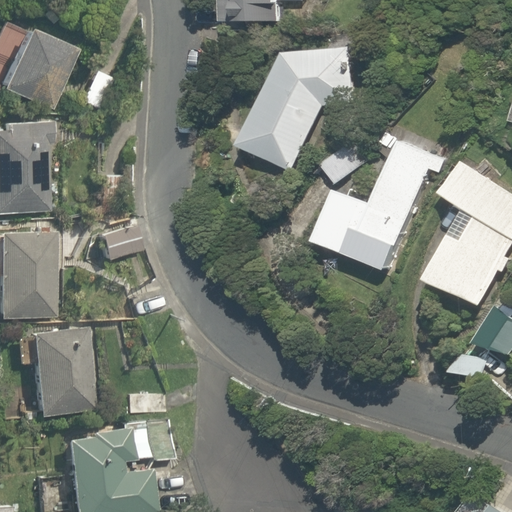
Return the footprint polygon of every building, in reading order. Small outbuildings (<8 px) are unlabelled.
[(307,10),(306,0),(216,0),(216,24),(277,25),(277,9),(307,10)] [(74,54),(7,27),(0,42),(0,89),(51,111),(74,54)] [(293,173),(323,107),(360,101),(351,46),(280,52),(236,146),(293,173)] [(112,74),(86,66),(74,102),(100,110),(112,74)] [(40,123),(0,123),(0,212),(40,212),(40,123)] [(365,205),(331,190),(309,239),(383,271),(434,155),(395,138),(365,205)] [(347,140),(317,166),(334,185),(364,160),(347,140)] [(419,275),(476,307),(496,272),(500,274),(509,258),(505,256),(511,244),(511,191),(456,159),(436,194),(471,214),(457,239),(444,232),(419,275)] [(83,233),(88,257),(138,247),(133,223),(83,233)] [(48,225),(0,225),(0,317),(49,316),(48,225)] [(485,350),(508,354),(511,347),(511,312),(496,302),(471,341),(485,350)] [(83,325),(19,329),(25,419),(88,416),(83,325)] [(117,393),(119,418),(165,415),(163,391),(117,393)] [(151,511),(146,462),(171,460),(166,421),(81,430),(82,437),(54,440),(62,511),(151,511)] [(473,511),(461,503),(454,511),(511,511),(511,477),(506,473),(478,511),(473,511)]
